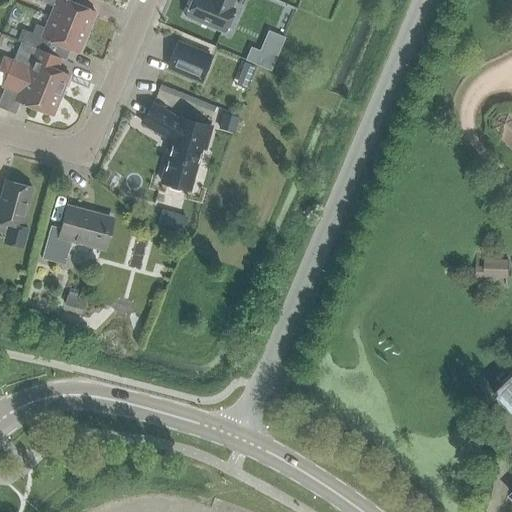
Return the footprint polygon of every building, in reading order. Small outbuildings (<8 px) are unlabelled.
[(94,12),(73,3),(74,0),(40,0),(40,1),(53,7),(48,17),(85,32),(94,12)] [(231,7),(233,0),(190,0),(184,16),(222,33),(233,8),(231,7)] [(77,53),(85,32),(48,17),(43,28),(34,25),(30,34),(20,30),(16,41),(45,53),(50,42),(77,53)] [(68,75),(57,71),(62,60),(19,42),(12,61),(11,61),(5,74),(60,96),(68,75)] [(209,57),(177,43),(167,68),(199,81),(209,57)] [(251,46),(245,60),(268,69),(269,70),(271,71),(277,57),(260,50),(251,46)] [(240,74),(251,79),(255,68),(243,64),(240,74)] [(51,116),(60,96),(5,74),(0,87),(3,88),(0,96),(0,109),(14,115),(19,103),(51,116)] [(204,149),(210,128),(178,118),(177,120),(151,104),(141,123),(172,141),(160,182),(188,189),(200,148),(204,149)] [(499,111),(492,119),(492,129),(511,148),(511,113),(509,111),(499,111)] [(233,131),(237,116),(236,115),(223,112),(219,127),(230,130),(233,131)] [(0,233),(4,235),(5,235),(4,239),(23,244),(27,229),(21,227),(31,188),(4,180),(0,194),(0,233)] [(100,249),(108,217),(69,206),(63,229),(49,226),(40,259),(63,265),(70,241),(100,249)] [(508,279),(508,260),(483,259),(483,267),(475,266),(474,285),(491,286),(492,278),(508,279)] [(85,301),(66,296),(63,306),(83,311),(85,301)] [(511,374),(492,393),(511,413),(511,374)]
